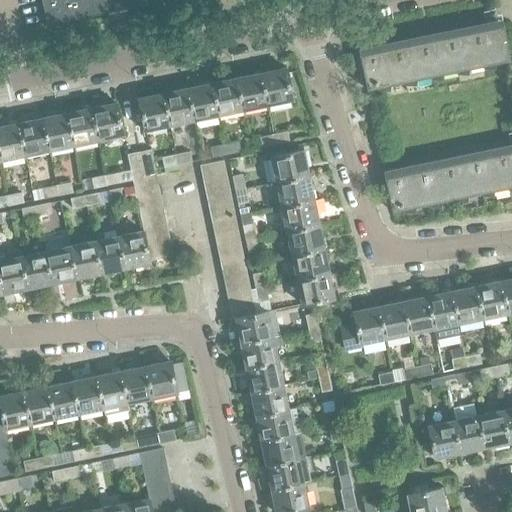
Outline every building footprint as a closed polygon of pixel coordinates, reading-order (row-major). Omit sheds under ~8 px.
[(42,0),(47,25),(148,4),(147,0),(42,0)] [(503,24),(475,30),(482,66),(511,60),(503,24)] [(475,30),(446,36),(454,72),(482,66),(475,30)] [(446,36),(417,42),(425,78),(454,72),(446,36)] [(425,78),(417,42),(389,48),(396,84),(425,78)] [(396,84),(389,48),(372,51),(371,46),(359,48),(367,90),(396,84)] [(261,73),(268,105),(293,100),(286,68),(261,73)] [(268,105),(261,73),(237,78),(243,110),(268,105)] [(237,78),(213,83),(219,115),(243,110),(237,78)] [(219,115),(213,83),(188,88),(195,120),(219,115)] [(170,125),(164,93),(162,85),(137,90),(145,130),(170,125)] [(188,88),(164,93),(170,125),(195,120),(188,88)] [(92,109),(98,140),(123,135),(117,103),(92,109)] [(98,140),(92,109),(68,113),(74,145),(98,140)] [(68,113),(43,118),(50,150),(74,145),(68,113)] [(43,118),(19,123),(25,155),(50,150),(43,118)] [(25,155),(19,123),(0,127),(0,154),(1,160),(25,155)] [(288,131),(274,134),(276,144),(290,142),(288,131)] [(276,144),(274,134),(259,137),(262,148),(276,144)] [(225,144),(228,154),(241,151),(239,141),(225,144)] [(228,154),(225,144),(211,147),(213,157),(228,154)] [(511,144),(498,147),(507,188),(511,186),(511,144)] [(498,147),(470,153),(478,194),(507,188),(498,147)] [(144,176),(156,173),(151,149),(139,151),(144,176)] [(277,182),(309,175),(304,150),(271,157),(277,182)] [(131,169),(105,175),(108,185),(133,180),(132,178),(144,176),(139,151),(127,154),(131,169)] [(177,154),(179,164),(193,161),(190,151),(177,154)] [(478,194),(470,153),(441,159),(450,200),(478,194)] [(179,164),(177,154),(162,157),(164,167),(179,164)] [(441,159),(412,165),(421,206),(450,200),(441,159)] [(202,177),(226,172),(224,160),(200,165),(202,177)] [(421,206),(412,165),(384,171),(393,212),(421,206)] [(226,172),(202,177),(205,188),(228,184),(226,172)] [(156,173),(144,176),(132,178),(133,180),(135,190),(158,185),(156,173)] [(235,188),(245,186),(251,185),(249,175),(243,176),(243,174),(232,176),(235,188)] [(108,185),(105,175),(92,178),(82,179),(84,190),(94,188),(108,185)] [(314,200),(309,175),(277,182),(282,206),(314,200)] [(71,182),(57,185),(59,195),(73,192),(71,182)] [(231,195),(228,184),(205,188),(207,200),(231,195)] [(57,185),(33,190),(35,200),(59,195),(57,185)] [(158,185),(135,190),(137,202),(161,197),(158,185)] [(249,202),(245,186),(235,188),(238,204),(249,202)] [(123,187),(109,190),(111,201),(125,198),(123,187)] [(35,200),(33,190),(8,195),(10,205),(35,200)] [(111,201),(109,190),(85,195),(87,205),(111,201)] [(0,207),(10,205),(8,195),(0,196),(0,207)] [(87,205),(85,195),(71,198),(73,208),(87,205)] [(233,207),(231,195),(207,200),(210,212),(233,207)] [(163,209),(161,197),(137,202),(140,214),(163,209)] [(314,200),(282,206),(287,231),(319,224),(314,200)] [(50,202),(36,205),(38,216),(52,213),(50,202)] [(38,216),(36,205),(22,208),(24,218),(38,216)] [(233,207),(210,212),(212,224),(236,219),(233,207)] [(166,221),(163,209),(140,214),(142,226),(166,221)] [(236,219),(212,224),(215,235),(238,230),(236,219)] [(168,233),(166,221),(142,226),(143,232),(144,232),(145,237),(168,233)] [(246,239),(256,237),(253,223),(242,225),(246,239)] [(324,248),(319,224),(287,231),(292,255),(324,248)] [(240,242),(238,230),(215,235),(217,247),(240,242)] [(143,232),(119,237),(125,269),(150,263),(150,261),(147,249),(145,237),(144,232),(143,232)] [(171,244),(168,233),(145,237),(147,249),(171,244)] [(119,237),(94,242),(101,273),(125,269),(119,237)] [(261,259),(256,237),(246,239),(250,260),(261,259)] [(94,242),(70,247),(76,278),(101,273),(94,242)] [(243,254),(240,242),(217,247),(220,259),(243,254)] [(171,244),(147,249),(150,261),(173,256),(171,244)] [(76,278),(70,247),(46,252),(52,283),(76,278)] [(28,288),(21,257),(19,248),(0,252),(0,276),(4,293),(3,293),(5,300),(15,298),(13,291),(28,288)] [(324,248),(292,255),(297,279),(329,273),(324,248)] [(52,283),(46,252),(21,257),(28,288),(52,283)] [(243,254),(220,259),(222,270),(245,265),(243,254)] [(245,265),(222,270),(224,283),(248,278),(245,265)] [(255,288),(266,286),(263,271),(252,274),(255,288)] [(329,273),(297,279),(302,305),(334,298),(329,273)] [(248,278),(224,283),(227,295),(250,290),(248,278)] [(511,278),(501,281),(507,313),(511,311),(511,278)] [(507,313),(501,281),(477,286),(483,318),(507,313)] [(266,286),(255,288),(258,302),(269,300),(266,286)] [(483,318),(477,286),(453,291),(459,323),(483,318)] [(253,301),(250,290),(227,295),(229,306),(253,301)] [(453,291),(428,296),(435,327),(437,339),(462,334),(459,323),(453,291)] [(428,296),(403,301),(410,333),(435,327),(428,296)] [(253,301),(229,306),(232,317),(255,314),(253,301)] [(410,333),(403,301),(379,306),(386,338),(410,333)] [(386,338),(379,306),(354,312),(356,323),(341,326),(346,350),(362,346),(361,342),(386,338)] [(255,314),(232,317),(230,318),(232,329),(238,328),(241,342),(281,334),(275,310),(255,314)] [(308,329),(319,327),(316,312),(305,315),(308,329)] [(319,327),(308,329),(311,343),(322,341),(319,327)] [(281,334),(241,342),(235,343),(237,353),(243,352),(246,367),(278,360),(275,346),(283,345),(281,334)] [(511,357),(511,346),(501,349),(503,359),(511,357)] [(480,353),(466,356),(467,366),(482,364),(480,353)] [(467,366),(466,356),(452,359),(454,369),(467,366)] [(278,360),(246,367),(251,391),(283,385),(278,360)] [(146,366),(152,398),(189,391),(183,362),(172,365),(171,361),(146,366)] [(319,377),(329,375),(326,362),(316,364),(319,377)] [(431,364),(417,367),(419,377),(433,373),(431,364)] [(507,364),(493,367),(495,377),(510,374),(507,364)] [(152,398),(146,366),(122,371),(128,403),(152,398)] [(419,377),(417,367),(403,369),(405,379),(419,377)] [(495,377),(493,367),(479,370),(481,380),(495,377)] [(122,371),(97,376),(104,408),(103,408),(105,416),(129,411),(128,403),(122,371)] [(378,375),(380,385),(394,382),(392,372),(378,375)] [(468,372),(444,377),(446,388),(471,382),(468,372)] [(329,375),(319,377),(322,392),(332,390),(329,375)] [(97,376),(73,381),(79,413),(103,408),(104,408),(97,376)] [(446,388),(444,377),(430,380),(432,390),(446,388)] [(79,413),(73,381),(49,386),(55,418),(79,413)] [(288,409),(283,385),(251,391),(256,416),(288,409)] [(49,386),(24,391),(31,423),(55,418),(49,386)] [(31,423),(24,391),(0,396),(0,399),(1,403),(3,415),(5,427),(6,428),(31,423)] [(484,446),(477,415),(476,415),(474,403),(453,408),(456,419),(453,420),(460,452),(484,446)] [(511,440),(511,407),(501,409),(508,441),(511,440)] [(293,433),(288,409),(256,416),(261,440),(293,433)] [(501,409),(477,415),(484,446),(508,441),(501,409)] [(328,426),(339,424),(336,411),(326,413),(328,426)] [(460,452),(453,420),(428,425),(435,457),(460,452)] [(339,424),(328,426),(332,441),(342,439),(339,424)] [(5,427),(0,427),(0,439),(8,438),(6,428),(5,427)] [(159,433),(161,443),(176,440),(174,430),(159,433)] [(301,431),(293,433),(261,440),(266,464),(298,458),(298,457),(306,456),(301,431)] [(149,435),(135,438),(137,448),(151,445),(149,435)] [(8,438),(0,439),(0,451),(10,450),(8,438)] [(137,448),(135,438),(111,443),(113,453),(137,448)] [(111,443),(86,448),(88,458),(113,453),(111,443)] [(88,458),(86,448),(72,451),(75,461),(88,458)] [(163,448),(140,453),(142,465),(165,460),(163,448)] [(0,464),(13,462),(10,450),(0,451),(0,464)] [(139,453),(114,458),(117,469),(131,466),(132,468),(142,466),(142,465),(140,453),(139,453)] [(52,455),(38,458),(40,468),(54,465),(52,455)] [(40,468),(38,458),(24,461),(26,471),(40,468)] [(117,469),(114,458),(90,463),(92,474),(117,469)] [(298,458),(266,464),(271,488),(303,482),(298,458)] [(168,471),(165,460),(142,465),(142,466),(145,476),(168,471)] [(339,475),(349,472),(346,460),(336,462),(339,475)] [(0,477),(15,474),(13,462),(0,464),(0,477)] [(92,474),(90,463),(66,468),(68,479),(92,474)] [(68,479),(66,468),(52,471),(54,481),(68,479)] [(170,483),(168,471),(145,476),(147,488),(170,483)] [(349,472),(339,475),(342,490),(352,487),(349,472)] [(17,478),(19,489),(33,486),(31,475),(17,478)] [(19,489),(17,478),(0,482),(0,495),(20,491),(19,489)] [(283,511),(308,507),(303,482),(271,488),(276,511),(283,511)] [(170,483),(147,488),(149,498),(149,500),(173,495),(170,483)] [(411,511),(446,511),(442,488),(408,495),(411,511)] [(153,511),(176,507),(173,495),(149,500),(151,511),(153,511)] [(149,498),(124,504),(125,511),(151,511),(149,500),(149,498)] [(364,503),(365,511),(375,511),(373,501),(364,503)]
